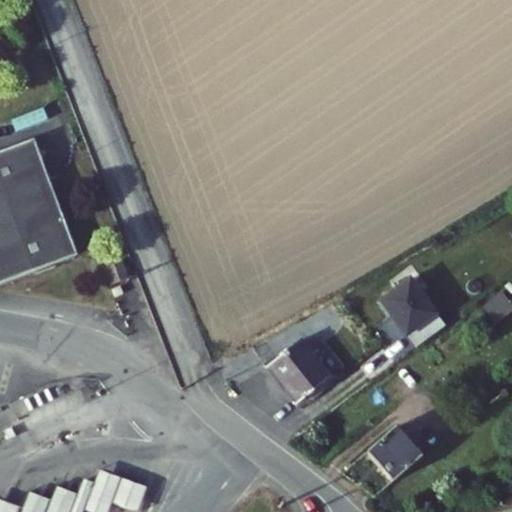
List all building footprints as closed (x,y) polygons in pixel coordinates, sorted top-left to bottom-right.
[(0,293),(79,265),(33,150),(0,162),(0,293)] [(130,289),(122,269),(102,277),(110,297),(130,289)] [(349,374),(319,341),(287,367),(320,400),(349,374)] [(51,375),(62,373),(60,364),(48,366),(51,375)] [(440,445),(415,418),(385,444),(411,470),(440,445)] [(120,481),(97,473),(83,511),(108,511),(111,506),(120,481)] [(139,511),(147,491),(120,481),(111,506),(127,511),(139,511)] [(67,511),(74,495),(57,488),(47,511),(67,511)] [(44,511),(48,503),(27,495),(20,511),(44,511)] [(0,511),(16,511),(18,510),(0,502),(0,511)]
